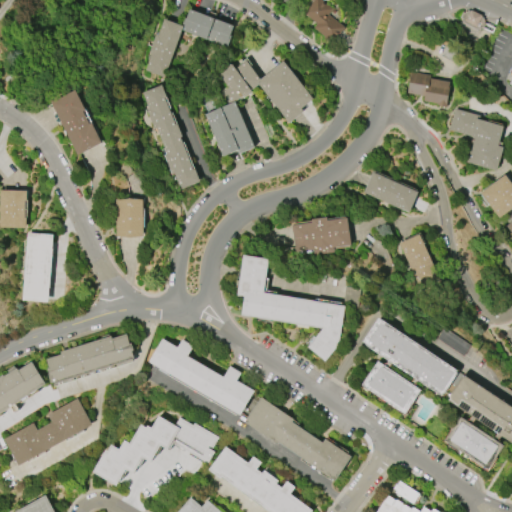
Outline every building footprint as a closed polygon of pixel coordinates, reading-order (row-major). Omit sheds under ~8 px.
[(313,0),(321,0),(332,9),(328,14),(344,28),(332,42),(327,38),(326,40),(323,38),(324,37),(314,28),(317,24),(303,12),(313,0)] [(227,47),(182,30),(189,10),(234,26),(227,47)] [(467,10),(469,11),(470,10),(481,16),(481,17),(483,18),(482,20),(484,21),(483,22),(495,28),(492,34),(480,28),(479,30),(478,29),(477,31),(461,23),(462,21),(460,20),(461,19),(459,18),(462,11),(464,13),(465,11),(466,12),(467,10)] [(183,26),(164,78),(144,71),(150,54),(148,53),(155,35),(158,36),(164,19),(183,26)] [(218,74),(231,64),(235,69),(245,61),(259,79),(282,62),(280,61),(284,57),(290,65),(287,67),(312,100),(301,109),(303,112),(288,124),(258,84),(235,103),(254,148),(238,155),(236,151),(223,157),(204,115),(228,104),(220,94),(228,88),(218,74)] [(411,72),(430,76),(430,79),(448,82),(448,86),(450,87),(446,107),(437,105),(437,104),(423,102),(424,97),(407,94),(411,72)] [(174,125),(176,124),(181,136),(179,137),(193,170),(195,170),(199,182),(180,190),(174,174),(171,175),(164,155),(166,154),(156,128),(153,129),(146,110),(148,109),(141,93),(161,85),(165,97),(164,98),(174,125)] [(49,103),(73,90),(84,110),(81,112),(88,125),(91,123),(101,143),(77,156),(49,103)] [(455,109),(480,116),(478,120),(503,127),(498,146),(503,147),(496,171),(466,163),(469,150),(471,151),(475,137),(449,130),(455,109)] [(408,213),(363,193),(372,172),(417,192),(408,213)] [(504,175),(511,185),(511,207),(498,218),(480,193),(504,175)] [(0,227),(0,190),(26,191),(26,201),(24,201),(24,218),(26,218),(26,228),(0,227)] [(116,237),(116,200),(143,199),(144,236),(116,237)] [(292,226),(312,223),(311,220),(327,218),(327,221),(347,218),(351,245),(333,248),(334,252),(313,255),(313,251),(295,253),(292,226)] [(22,300),(27,233),(53,235),(48,302),(22,300)] [(419,289),(399,244),(418,235),(439,280),(419,289)] [(322,329),(241,316),(244,297),(237,296),(243,255),(269,259),(263,293),(345,306),(338,345),(325,361),(307,347),(322,329)] [(378,319),(456,371),(455,372),(457,374),(443,394),(442,393),(440,396),(391,363),(390,365),(386,362),(387,360),(364,345),(365,344),(362,342),(378,319)] [(60,352),(111,337),(112,339),(127,335),(130,344),(132,344),(134,350),(132,351),(135,359),(54,384),(54,382),(51,383),(47,369),(49,369),(46,359),(61,355),(60,352)] [(240,416),(148,362),(161,339),(177,348),(181,340),(192,346),(187,356),(223,377),(229,367),(240,373),(236,381),(254,391),(240,416)] [(46,384),(0,413),(0,376),(3,375),(4,377),(16,369),(18,371),(31,362),(46,384)] [(377,362),(420,390),(404,414),(361,386),(377,362)] [(511,407),(511,443),(448,401),(450,399),(448,398),(462,376),(464,378),(465,376),(511,407)] [(91,425),(18,465),(4,439),(33,423),(37,430),(51,422),(47,415),(77,398),(91,425)] [(260,398),(293,420),(291,422),(322,443),(325,439),(351,457),(334,481),(277,442),(276,444),(244,422),(260,398)] [(116,486),(92,472),(104,450),(106,452),(110,445),(118,449),(123,440),(129,443),(140,425),(145,428),(146,426),(151,428),(158,416),(174,426),(179,418),(193,425),(194,423),(218,437),(211,450),(214,452),(208,463),(205,460),(204,462),(171,443),(167,450),(160,445),(150,462),(142,458),(133,474),(125,469),(116,486)] [(459,417),(502,446),(486,470),(443,441),(459,417)] [(268,511),(221,477),(220,479),(208,470),(225,447),(247,463),(252,457),(260,463),(255,470),(261,474),(263,471),(277,481),(275,484),(281,488),(286,482),(294,487),(289,494),(312,511),(311,511),(268,511)] [(399,481),(419,494),(412,504),(395,493),(396,491),(393,489),(396,484),(397,485),(399,481)] [(15,511),(45,495),(54,511),(15,511)] [(376,511),(387,496),(388,497),(388,496),(394,500),(393,501),(394,502),(395,500),(396,501),(396,500),(402,504),(402,505),(403,506),(404,505),(410,509),(412,507),(419,511),(423,507),(430,511),(433,509),(437,511),(376,511)] [(177,511),(190,498),(200,507),(206,500),(219,511),(177,511)]
